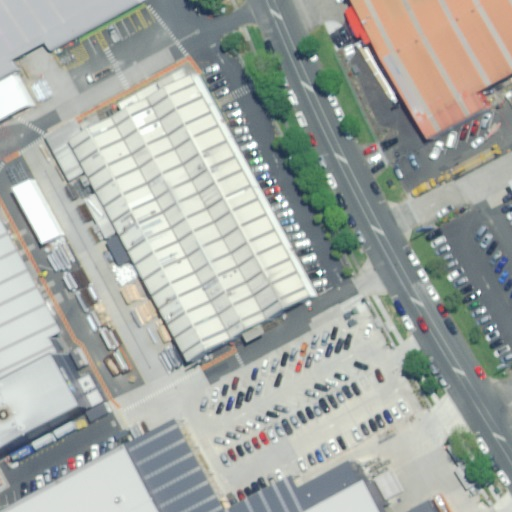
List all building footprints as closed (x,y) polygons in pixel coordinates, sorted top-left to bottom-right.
[(0,0),(0,93),(149,12),(142,0),(0,0)] [(511,0),(349,0),(426,143),(484,112),(476,97),(511,78),(511,0)] [(310,300),(189,79),(67,146),(188,366),(310,300)] [(0,458),(91,410),(54,341),(64,335),(0,216),(0,458)] [(393,511),(360,451),(310,479),(303,468),(236,505),(186,414),(10,511),(393,511)]
